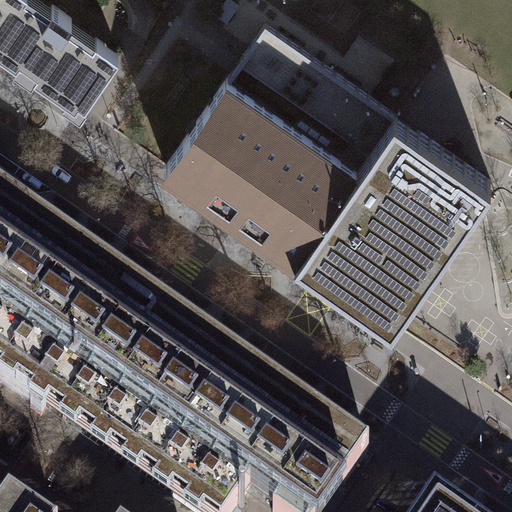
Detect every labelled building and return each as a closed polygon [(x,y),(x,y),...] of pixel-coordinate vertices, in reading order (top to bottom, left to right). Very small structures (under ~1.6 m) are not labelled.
[(0,0),(0,48),(82,106),(120,52),(96,36),(92,41),(68,25),(73,17),(53,3),(47,11),(31,0),(0,0)] [(266,22),(228,76),(357,166),(395,112),(266,22)] [(357,166),(228,76),(166,165),(295,255),(357,166)] [(295,255),(392,322),(492,179),(395,112),(357,166),(295,255)] [(0,191),(0,374),(58,415),(197,511),(235,511),(251,490),(277,508),(273,511),(325,511),(341,490),(361,462),(370,449),(142,290),(0,191)] [(0,511),(41,511),(0,483),(0,511)] [(458,511),(434,495),(422,511),(458,511)]
